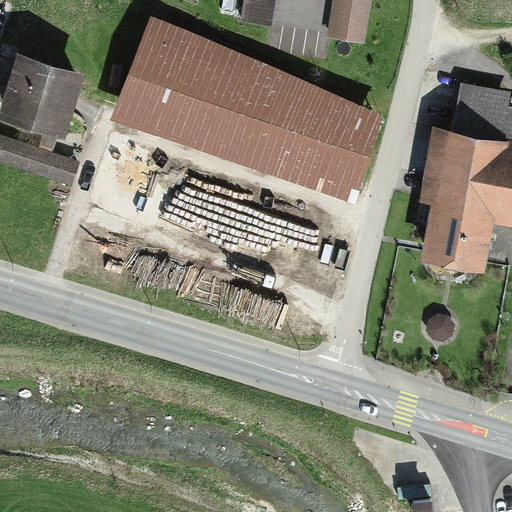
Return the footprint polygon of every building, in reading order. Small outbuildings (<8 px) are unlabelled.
[(364,0),(325,0),(319,39),(356,45),(364,0)] [(384,108),(152,15),(114,109),(346,201),(384,108)] [(82,65),(21,47),(3,110),(64,128),(82,65)] [(511,105),(509,105),(511,93),(462,85),(456,124),(437,121),(424,201),(437,203),(429,249),(484,258),(492,212),(511,214),(511,105)] [(83,163),(0,136),(0,158),(77,182),(83,163)]
